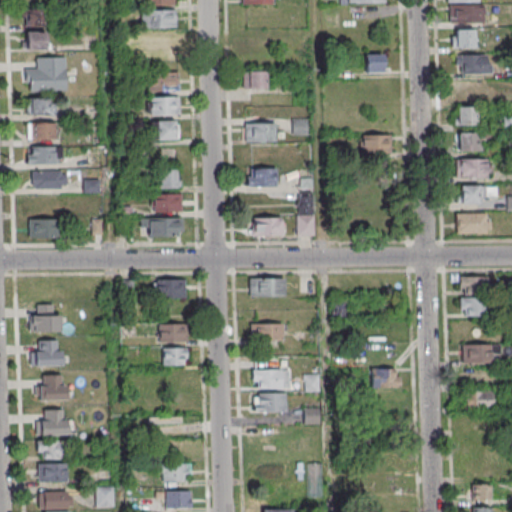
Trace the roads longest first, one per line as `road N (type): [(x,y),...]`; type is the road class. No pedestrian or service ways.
road 1 (residential): [(435,511),(419,0)]
road 2 (residential): [(226,511),(210,0)]
road 3 (residential): [(511,256),(0,260)]
